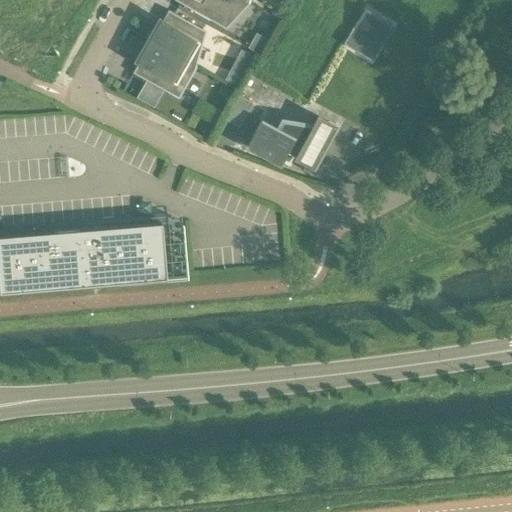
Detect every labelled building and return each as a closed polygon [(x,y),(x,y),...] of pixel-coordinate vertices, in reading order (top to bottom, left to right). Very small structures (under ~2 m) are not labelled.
[(37,0),(19,32),(47,48),(58,28),(59,28),(63,23),(61,22),(68,9),(65,7),(65,8),(50,0),(37,0)] [(241,0),(178,0),(227,27),(239,13),(236,10),(241,0)] [(161,17),(149,38),(197,67),(198,65),(189,60),(197,46),(202,47),(207,30),(169,8),(163,19),(161,17)] [(274,8),(270,15),(279,20),(280,20),(284,14),(274,8)] [(381,47),(394,26),(364,8),(351,29),(381,47)] [(258,35),(250,48),(260,54),(268,40),(267,40),(258,35)] [(197,67),(149,38),(137,59),(140,61),(134,71),(148,79),(158,85),(180,97),(197,67)] [(224,80),(238,87),(254,56),(240,49),(224,80)] [(148,102),(158,85),(148,79),(138,96),(148,102)] [(225,120),(239,127),(252,102),(238,95),(225,120)] [(295,158),(312,168),(335,126),(318,116),(312,126),(283,121),(278,130),(261,121),(247,145),(279,163),(285,151),(296,156),(295,158)] [(161,222),(0,235),(0,291),(166,278),(161,222)]
